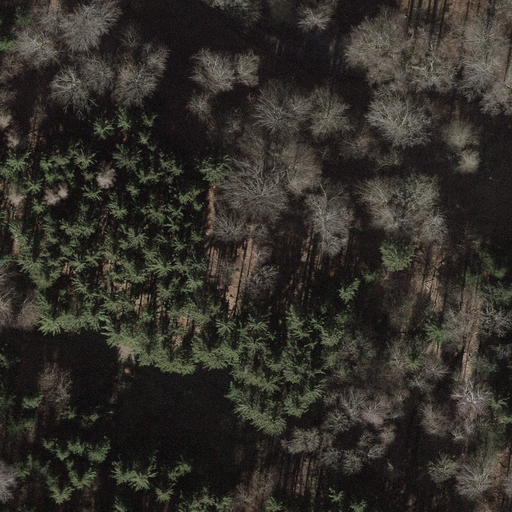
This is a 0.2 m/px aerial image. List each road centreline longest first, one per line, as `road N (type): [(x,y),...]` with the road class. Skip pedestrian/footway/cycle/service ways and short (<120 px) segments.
road 1 (track): [(0,320),(119,336),(423,511)]
road 2 (track): [(332,62),(511,93)]
road 3 (track): [(214,0),(248,28),(332,62)]
